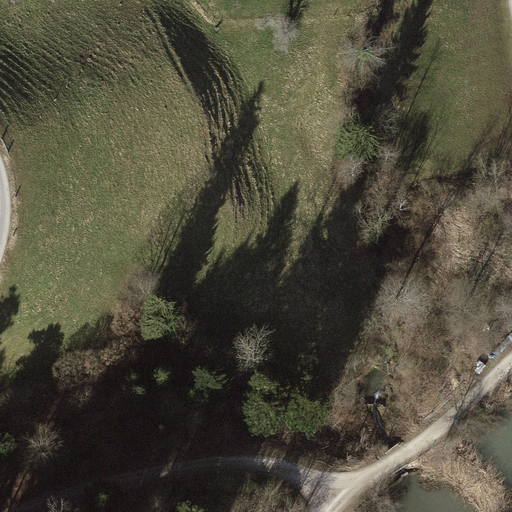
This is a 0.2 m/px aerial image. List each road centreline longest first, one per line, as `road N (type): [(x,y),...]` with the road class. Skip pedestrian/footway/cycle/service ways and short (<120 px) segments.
road 1 (track): [(337,504),(293,474),(230,464),(126,480),(18,511)]
road 2 (track): [(511,364),(439,431),(337,504)]
